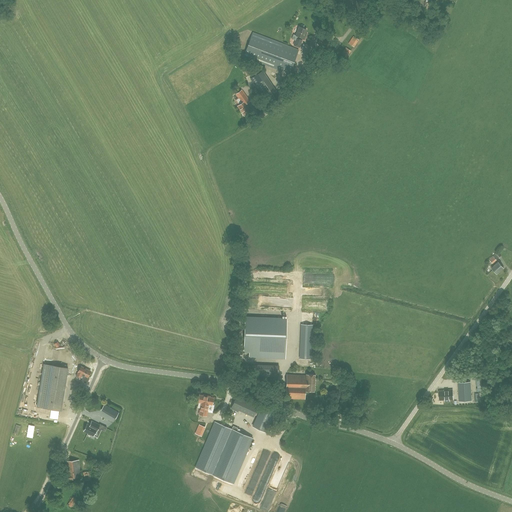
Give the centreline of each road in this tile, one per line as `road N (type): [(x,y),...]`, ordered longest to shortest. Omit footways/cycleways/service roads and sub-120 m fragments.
road 1 (tertiary): [(392,443),(298,414),(236,383),(102,359)]
road 2 (unclassified): [(392,443),(511,274)]
road 3 (tertiary): [(102,359),(64,323),(0,199)]
road 4 (unclassified): [(237,131),(297,90),(371,0)]
road 5 (unclassified): [(30,511),(102,359)]
road 6 (tertiary): [(511,502),(392,443)]
